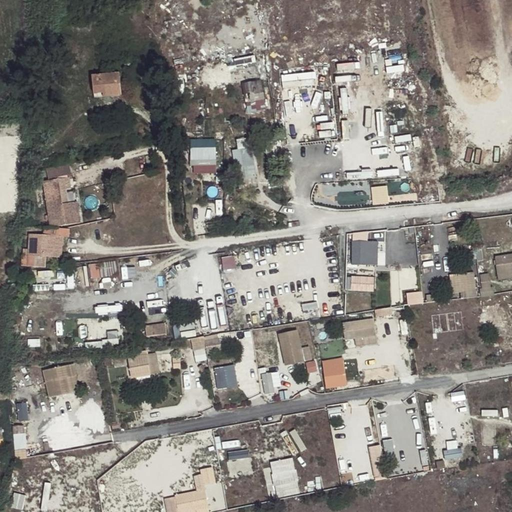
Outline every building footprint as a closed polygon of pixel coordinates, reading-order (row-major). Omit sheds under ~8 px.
[(92,76),(94,93),(103,92),(104,96),(122,94),(120,73),(92,76)] [(246,81),(250,111),(268,109),(264,78),(246,81)] [(380,154),(393,155),(393,132),(380,132),(380,154)] [(242,148),(236,148),(238,171),(256,170),(254,136),(241,137),(242,148)] [(214,140),(191,140),(191,161),(214,161),(214,140)] [(68,164),(46,169),(49,181),(71,176),(68,164)] [(44,186),(49,228),(71,226),(66,183),(44,186)] [(374,185),(375,204),(391,202),(390,184),(374,185)] [(464,226),(446,227),(447,240),(465,239),(464,226)] [(21,255),(21,267),(46,268),(46,257),(54,257),(55,255),(56,236),(63,237),(69,237),(70,229),(62,229),(49,228),(43,228),(43,235),(29,234),(28,256),(21,255)] [(56,236),(55,255),(62,256),(63,237),(56,236)] [(354,242),(352,266),(377,268),(380,244),(354,242)] [(511,253),(496,255),(498,272),(511,270),(511,253)] [(238,254),(224,255),(225,269),(239,268),(238,254)] [(118,274),(116,261),(92,263),(94,277),(118,274)] [(464,291),(464,297),(479,296),(478,271),(452,273),(453,292),(464,291)] [(482,274),(484,295),(495,294),(493,272),(482,274)] [(353,275),(354,290),(376,290),(376,275),(353,275)] [(409,291),(411,303),(426,301),(425,290),(409,291)] [(372,318),(343,323),(346,339),(376,334),(372,318)] [(77,323),(78,331),(92,329),(91,321),(77,323)] [(149,336),(169,333),(167,321),(147,324),(149,336)] [(122,325),(102,328),(103,339),(103,345),(124,342),(122,325)] [(102,328),(92,329),(93,340),(103,339),(102,328)] [(92,329),(78,331),(80,348),(85,347),(84,342),(93,342),(93,340),(92,329)] [(298,330),(278,334),(284,363),(304,360),(298,330)] [(207,359),(207,350),(197,350),(198,360),(207,359)] [(147,355),(129,357),(132,384),(151,381),(147,355)] [(322,362),(325,390),(345,388),(341,360),(322,362)] [(74,364),(45,369),(49,397),(79,392),(74,364)] [(227,369),(215,372),(218,389),(231,386),(227,369)] [(265,371),(265,393),(281,393),(281,372),(265,371)] [(29,403),(19,403),(20,421),(30,420),(29,403)] [(29,447),(28,424),(15,425),(16,447),(29,447)] [(461,444),(445,448),(447,458),(463,455),(461,444)] [(376,445),(373,446),(375,477),(386,477),(384,448),(377,448),(376,445)] [(18,448),(18,457),(28,457),(28,448),(18,448)] [(278,496),(302,493),(297,457),(273,460),(278,496)] [(312,457),(305,459),(310,480),(317,479),(312,457)] [(180,511),(211,511),(207,484),(219,482),(216,468),(196,471),(199,490),(166,496),(169,511),(179,511),(181,511),(180,511)] [(218,483),(207,486),(213,511),(223,509),(218,483)]
